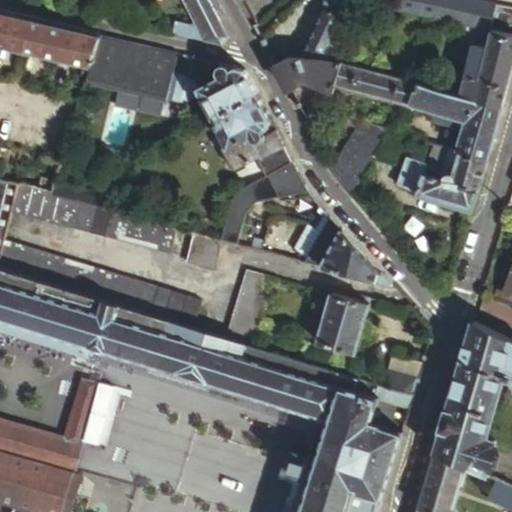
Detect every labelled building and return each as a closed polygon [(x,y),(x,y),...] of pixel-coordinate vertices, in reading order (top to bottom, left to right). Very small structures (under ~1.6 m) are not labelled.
[(184,0),(193,16),(189,19),(174,16),(170,32),(222,44),(228,36),(209,0),(184,0)] [(324,57),(325,54),(339,7),(341,0),(320,0),(300,55),(324,57)] [(491,26),(511,32),(511,5),(495,1),(488,25),(491,26)] [(0,42),(90,64),(99,34),(0,10),(0,42)] [(511,66),(511,32),(491,26),(491,28),(487,43),(471,40),(458,88),(473,92),(503,100),(511,66)] [(204,98),(213,116),(258,93),(245,68),(224,63),(191,55),(188,64),(174,61),(177,52),(99,34),(90,64),(84,82),(188,106),(204,98)] [(334,82),(341,59),(325,54),(324,57),(300,55),(289,54),(273,62),(288,88),(301,81),(332,90),(334,82)] [(416,78),(341,59),(334,82),(409,101),(416,78)] [(464,126),(473,92),(458,88),(416,78),(409,101),(413,102),(442,110),(441,115),(443,120),(464,126)] [(489,158),(503,100),(473,92),(464,126),(459,148),(489,158)] [(266,175),(294,161),(258,93),(213,116),(226,143),(222,146),(233,167),(255,155),(266,175)] [(386,126),(393,128),(395,120),(392,117),(378,112),(377,114),(360,109),(358,118),(386,126)] [(386,126),(358,118),(358,117),(332,166),(335,172),(352,192),(371,154),(386,126)] [(402,131),(400,130),(393,128),(386,126),(371,154),(394,160),(402,131)] [(407,127),(406,132),(425,138),(427,134),(425,129),(413,126),(407,127)] [(473,210),(489,158),(459,148),(432,140),(426,162),(405,156),(397,183),(418,189),(417,193),(469,209),(473,210)] [(220,237),(235,241),(244,214),(253,203),(305,191),(307,190),(308,189),(294,161),(266,175),(239,189),(229,200),(220,237)] [(53,182),(38,178),(36,188),(50,192),(53,182)] [(0,238),(9,209),(16,185),(0,179),(0,238)] [(110,208),(114,195),(54,179),(53,182),(50,192),(110,208)] [(173,225),(110,208),(50,192),(36,188),(16,182),(16,185),(9,209),(166,250),(173,225)] [(177,211),(114,195),(110,208),(173,225),(177,211)] [(389,283),(389,281),(330,213),(325,209),(316,224),(322,227),(303,260),(389,283)] [(290,256),(303,260),(322,227),(316,224),(311,220),(290,256)] [(211,267),(220,237),(193,230),(184,260),(211,267)] [(0,238),(0,265),(161,315),(168,289),(0,238)] [(377,511),(386,485),(403,431),(386,425),(390,411),(383,409),(386,400),(410,407),(415,392),(383,382),(251,342),(225,335),(161,315),(0,265),(0,322),(92,351),(95,342),(228,382),(330,413),(299,511),(377,511)] [(251,342),(271,273),(245,267),(225,335),(251,342)] [(368,300),(369,294),(351,288),(349,295),(368,300)] [(368,300),(349,295),(330,290),(316,337),(353,348),(368,300)] [(511,338),(475,321),(437,450),(468,463),(483,470),(492,438),(481,434),(501,372),(511,375),(511,338)] [(281,511),(299,511),(330,413),(228,382),(95,342),(92,351),(90,359),(308,426),(281,511)] [(415,392),(425,361),(395,352),(390,367),(388,366),(383,382),(415,392)] [(0,443),(79,466),(88,435),(104,379),(87,374),(69,435),(0,413),(0,443)] [(114,382),(104,379),(88,435),(98,437),(101,426),(106,427),(114,396),(110,395),(114,382)] [(0,493),(10,496),(55,509),(66,511),(79,466),(0,443),(0,493)] [(437,450),(420,507),(432,511),(450,511),(468,463),(437,450)] [(10,496),(5,511),(53,511),(55,509),(10,496)]
